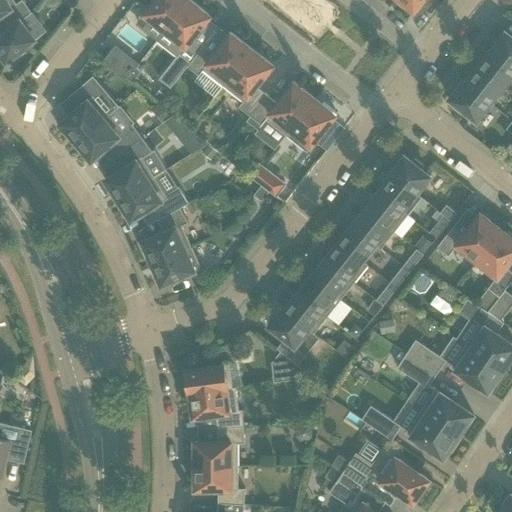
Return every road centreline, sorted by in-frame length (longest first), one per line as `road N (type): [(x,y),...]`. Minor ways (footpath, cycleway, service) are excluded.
road 1 (residential): [(380,113),(227,299),(146,331)]
road 2 (residential): [(146,331),(96,210),(13,118)]
road 3 (residential): [(233,0),(380,113)]
road 4 (residential): [(164,511),(163,432),(146,331)]
road 5 (residential): [(113,0),(13,118)]
road 6 (residential): [(393,101),(511,196)]
road 7 (tertiary): [(100,466),(106,427),(93,346)]
road 8 (tertiary): [(62,352),(100,466)]
